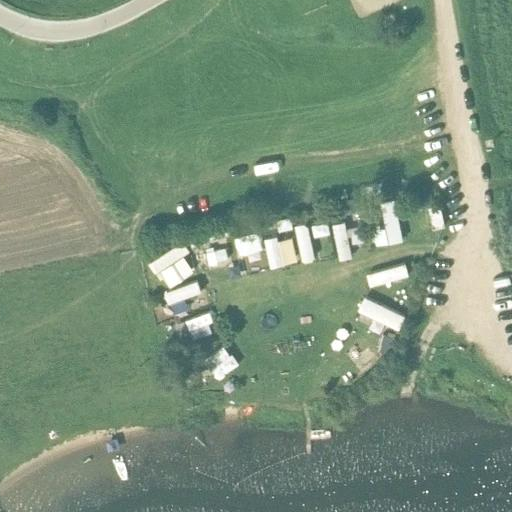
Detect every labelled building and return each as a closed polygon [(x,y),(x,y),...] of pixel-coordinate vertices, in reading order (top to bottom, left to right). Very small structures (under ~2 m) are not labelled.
[(397,209),(382,213),(389,241),(404,237),(397,209)] [(345,219),(332,223),(341,258),(355,255),(345,219)] [(297,223),(304,257),(316,255),(309,220),(297,223)] [(266,238),(251,239),(254,268),(268,267),(266,238)] [(368,271),(371,283),(410,273),(407,261),(368,271)] [(200,279),(167,288),(170,299),(202,291),(200,279)] [(366,295),(360,309),(401,326),(407,312),(366,295)] [(366,335),(356,342),(372,365),(382,358),(366,335)]
